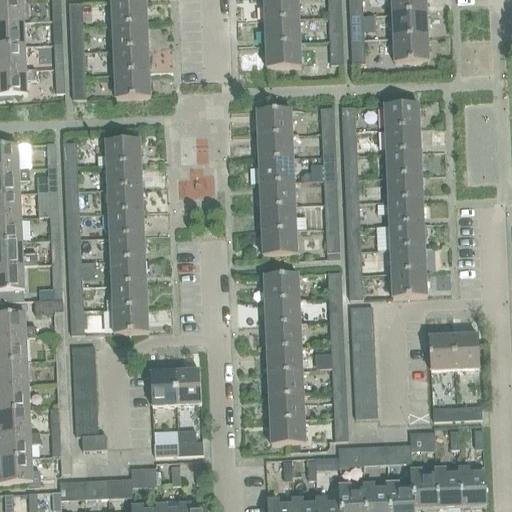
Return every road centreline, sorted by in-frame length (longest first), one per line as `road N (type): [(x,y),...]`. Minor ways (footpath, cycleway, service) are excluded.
road 1 (residential): [(505,511),(491,217)]
road 2 (residential): [(228,511),(216,244)]
